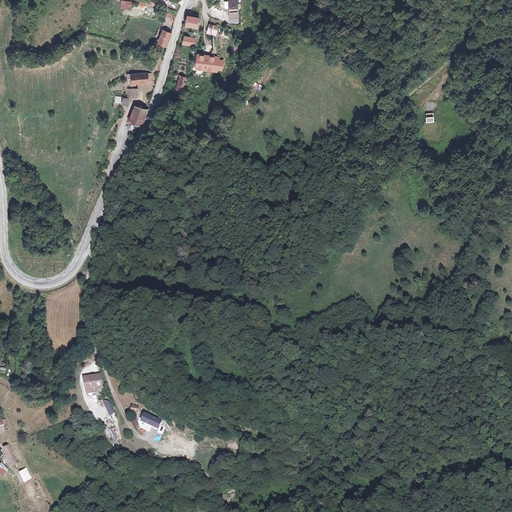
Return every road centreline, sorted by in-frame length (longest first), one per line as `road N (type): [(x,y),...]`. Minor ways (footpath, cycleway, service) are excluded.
road 1 (secondary): [(0,179),(11,268),(47,285),(72,269),(149,118),(188,0)]
road 2 (track): [(474,0),(464,47),(339,156),(255,281),(198,347)]
road 3 (track): [(82,249),(92,258),(85,309),(116,388)]
